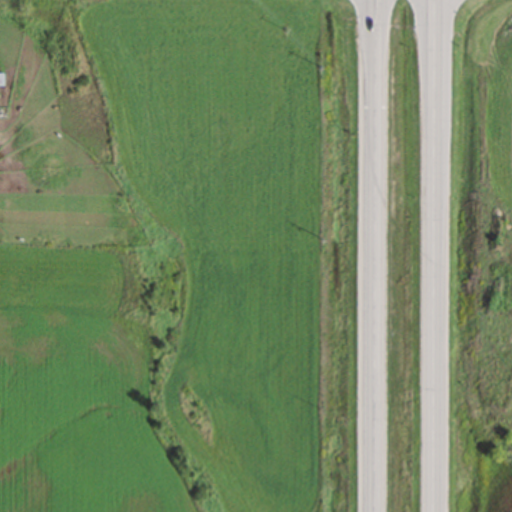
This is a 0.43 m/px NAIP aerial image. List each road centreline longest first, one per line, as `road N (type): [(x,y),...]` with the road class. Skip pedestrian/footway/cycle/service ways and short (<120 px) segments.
road 1 (trunk): [(434,511),(432,0)]
road 2 (trunk): [(376,0),(374,511)]
